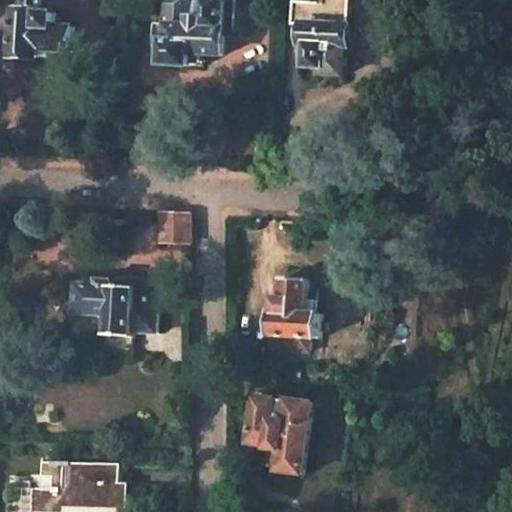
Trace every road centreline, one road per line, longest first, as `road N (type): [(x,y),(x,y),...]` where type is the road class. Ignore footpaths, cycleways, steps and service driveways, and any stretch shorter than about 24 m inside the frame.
road 1 (residential): [(210,190),(210,511)]
road 2 (residential): [(0,177),(210,190)]
